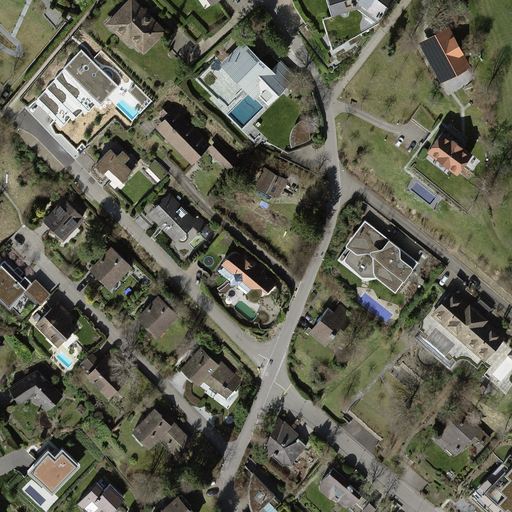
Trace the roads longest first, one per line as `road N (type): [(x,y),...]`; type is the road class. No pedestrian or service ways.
road 1 (residential): [(275,362),(251,350),(72,165),(7,110)]
road 2 (residential): [(235,459),(26,245)]
road 3 (residential): [(340,186),(511,318)]
road 4 (residential): [(427,511),(269,378)]
road 5 (residential): [(268,0),(325,105),(340,186)]
road 6 (residential): [(340,186),(275,362)]
road 7 (track): [(325,105),(407,0)]
